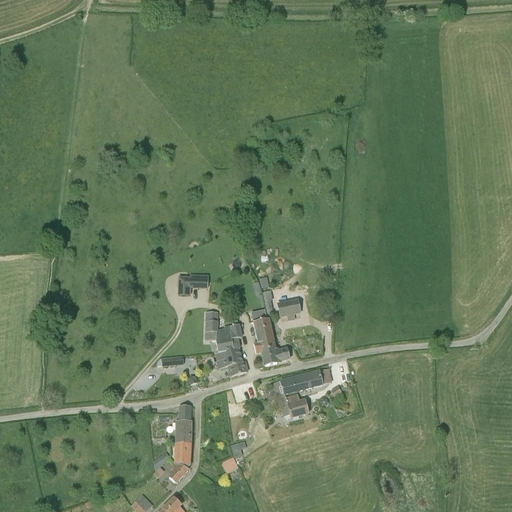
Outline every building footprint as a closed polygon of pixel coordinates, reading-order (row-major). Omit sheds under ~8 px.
[(208,291),(209,278),(191,276),(190,290),(208,291)] [(268,288),(266,278),(259,280),(261,289),(268,288)] [(189,298),(190,279),(179,279),(178,297),(189,298)] [(271,302),(273,301),(271,292),(262,294),(267,319),(274,318),(271,302)] [(301,315),(298,300),(277,304),(280,319),(287,318),(287,323),(295,321),(294,316),(301,315)] [(217,333),(218,315),(207,314),(205,342),(216,342),(218,355),(238,350),(236,340),(242,339),(239,326),(231,328),(231,330),(217,333)] [(276,350),(270,325),(269,320),(253,324),(257,345),(253,346),(256,355),(262,353),(276,350)] [(215,356),(217,361),(219,371),(228,368),(231,378),(247,374),(245,366),(245,367),(240,368),(239,365),(242,365),(238,350),(218,355),(215,356)] [(290,360),(287,350),(279,351),(278,350),(276,350),(262,353),(265,368),(278,365),(277,363),(290,360)] [(323,388),(322,384),(330,383),(328,371),(312,375),(305,376),(308,390),(309,391),(323,388)] [(285,397),(309,391),(308,390),(305,376),(280,383),(280,384),(273,385),(276,395),(277,401),(286,399),(285,397)] [(341,393),(345,391),(342,386),(331,392),(335,399),(342,395),(341,393)] [(305,402),(299,403),(297,396),(286,399),(277,401),(279,409),(281,409),(283,419),(290,417),(291,420),(308,415),(305,402)] [(179,423),(190,423),(191,408),(180,409),(179,423)] [(190,423),(179,423),(175,423),(175,445),(190,445),(190,423)] [(238,452),(236,444),(230,446),(231,453),(238,452)] [(189,468),(190,445),(175,445),(174,464),(189,468)] [(166,454),(153,462),(156,473),(170,459),(166,454)] [(233,459),(221,464),(226,475),(238,470),(233,459)] [(188,471),(186,470),(180,467),(174,466),(171,470),(173,472),(168,478),(176,485),(188,471)] [(147,511),(152,508),(145,500),(142,497),(132,507),(137,511),(147,511)] [(182,507),(181,507),(174,500),(161,511),(182,511),(180,509),(182,507)]
